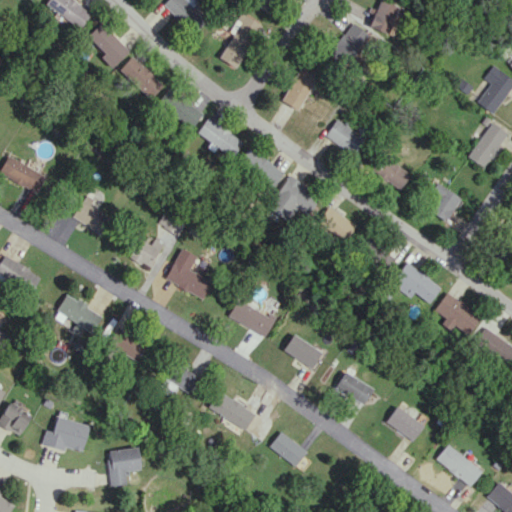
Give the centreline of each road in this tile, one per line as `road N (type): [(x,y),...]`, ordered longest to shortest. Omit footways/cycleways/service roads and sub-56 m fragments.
road 1 (residential): [(438,511),(247,369),(112,289),(0,205)]
road 2 (residential): [(511,312),(219,96),(109,0)]
road 3 (residential): [(242,112),(323,0)]
